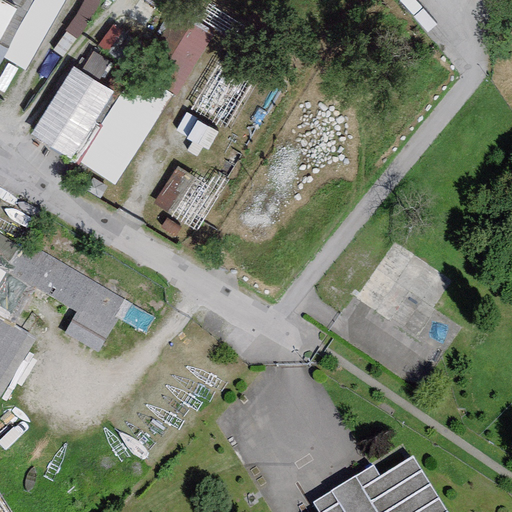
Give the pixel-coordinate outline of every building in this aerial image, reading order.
[(13,0),(0,0),(0,70),(9,54),(37,70),(75,0),(101,0),(105,2),(106,0),(32,0),(28,8),(13,0)] [(82,37),(104,3),(98,0),(89,0),(71,30),(82,37)] [(224,0),(269,26),(283,0),(224,0)] [(186,95),(220,35),(182,14),(149,75),(186,95)] [(262,84),(223,62),(195,111),(235,133),(262,84)] [(76,70),(38,138),(82,161),(119,94),(76,70)] [(170,98),(138,80),(89,168),(122,186),(170,98)] [(222,192),(183,170),(161,210),(200,232),(222,192)] [(24,247),(0,233),(0,405),(36,342),(11,328),(34,287),(78,311),(65,335),(98,353),(104,341),(129,355),(152,313),(26,243),(24,247)] [(359,299),(383,315),(423,258),(399,241),(359,299)] [(326,511),(455,511),(420,455),(326,511)] [(0,511),(8,511),(0,499),(0,511)]
